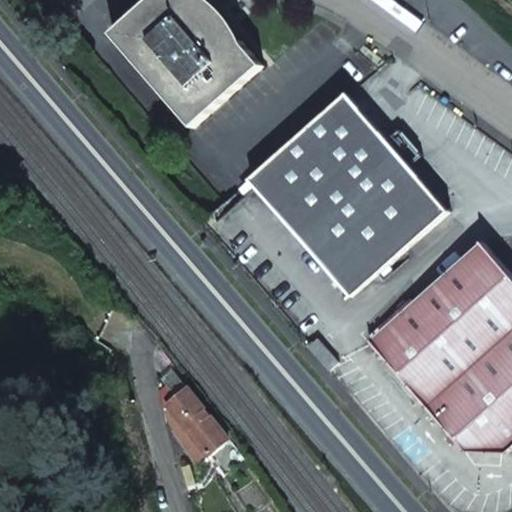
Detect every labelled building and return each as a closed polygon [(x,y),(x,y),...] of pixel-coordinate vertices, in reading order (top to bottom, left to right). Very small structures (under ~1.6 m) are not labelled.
[(205,0),(147,0),(109,34),(189,127),(261,65),(205,0)] [(341,91),(242,176),(344,293),(443,209),(403,163),(415,153),(392,127),(381,137),(341,91)] [(511,278),(477,239),(361,338),(458,449),(503,451),(511,442),(511,278)] [(330,359),(310,336),(301,344),(321,367),(330,359)] [(165,381),(169,387),(179,399),(189,391),(176,373),(165,381)] [(163,407),(168,426),(181,445),(212,421),(189,391),(179,399),(169,387),(161,394),(163,407)]
